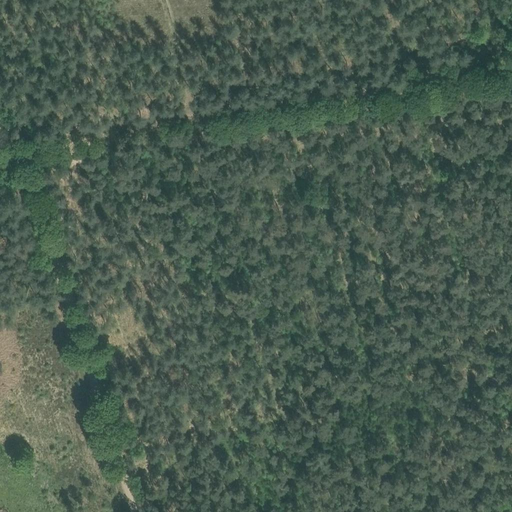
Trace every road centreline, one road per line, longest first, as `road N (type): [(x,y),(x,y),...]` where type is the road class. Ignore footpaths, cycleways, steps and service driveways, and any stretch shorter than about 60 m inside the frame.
road 1 (track): [(0,201),(19,140),(511,69)]
road 2 (track): [(0,122),(19,140),(137,511)]
